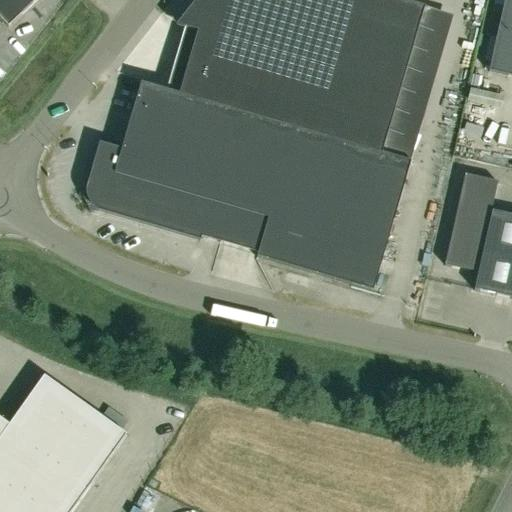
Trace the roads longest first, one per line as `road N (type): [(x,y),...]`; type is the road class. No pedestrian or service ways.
road 1 (residential): [(0,202),(124,278),(511,372)]
road 2 (residential): [(0,177),(142,0)]
